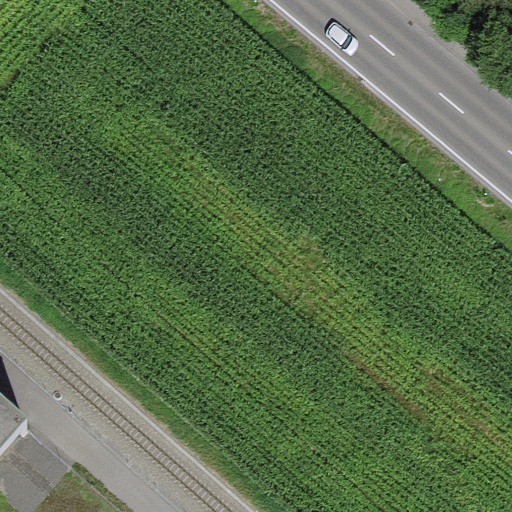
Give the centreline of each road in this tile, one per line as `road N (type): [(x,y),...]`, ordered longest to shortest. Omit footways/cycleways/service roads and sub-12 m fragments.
road 1 (primary): [(330,0),(511,150)]
road 2 (track): [(0,374),(155,511)]
